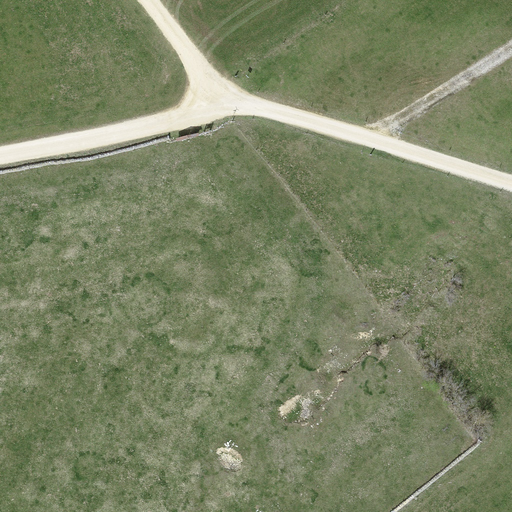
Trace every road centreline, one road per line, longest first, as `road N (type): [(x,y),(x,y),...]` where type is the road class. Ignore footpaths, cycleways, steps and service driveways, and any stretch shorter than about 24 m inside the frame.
road 1 (track): [(511,192),(232,104)]
road 2 (track): [(232,104),(167,126),(0,159)]
road 3 (track): [(232,104),(153,0)]
